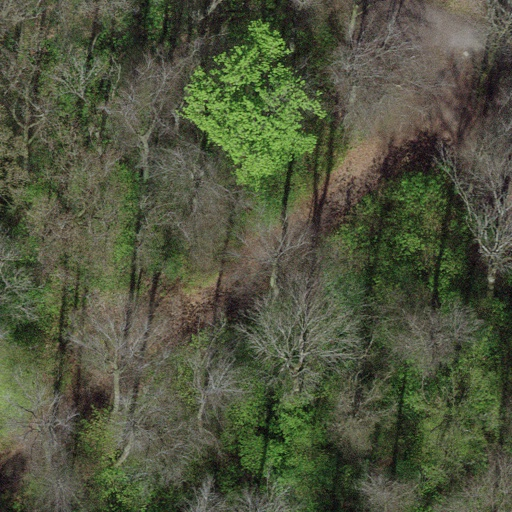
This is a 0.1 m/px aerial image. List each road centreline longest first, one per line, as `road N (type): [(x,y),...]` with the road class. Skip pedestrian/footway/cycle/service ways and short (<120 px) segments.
road 1 (track): [(451,112),(205,300),(0,477)]
road 2 (track): [(511,221),(375,0)]
